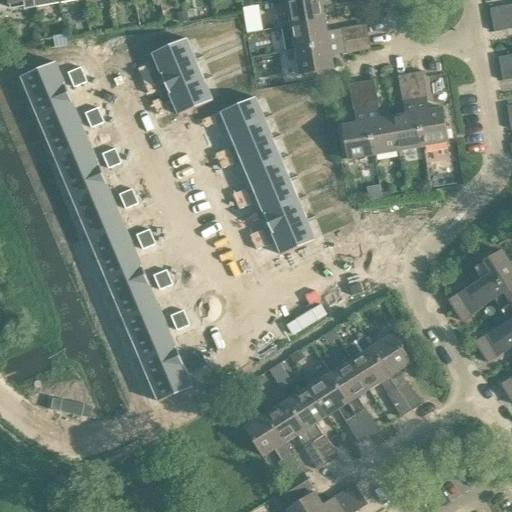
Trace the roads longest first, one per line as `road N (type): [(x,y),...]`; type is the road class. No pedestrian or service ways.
road 1 (residential): [(142,159),(210,334),(240,343),(260,331),(266,309),(258,287)]
road 2 (residential): [(415,260),(499,159),(476,38)]
road 3 (residential): [(258,287),(198,149),(171,142),(142,159)]
road 4 (residential): [(404,511),(372,462),(479,395)]
road 5 (residential): [(415,260),(258,287)]
road 6 (residential): [(453,511),(510,475),(509,450),(479,395)]
road 7 (residential): [(479,395),(417,296),(415,260)]
road 8 (residential): [(476,38),(395,52),(386,0)]
road 9 (residential): [(142,159),(89,49)]
